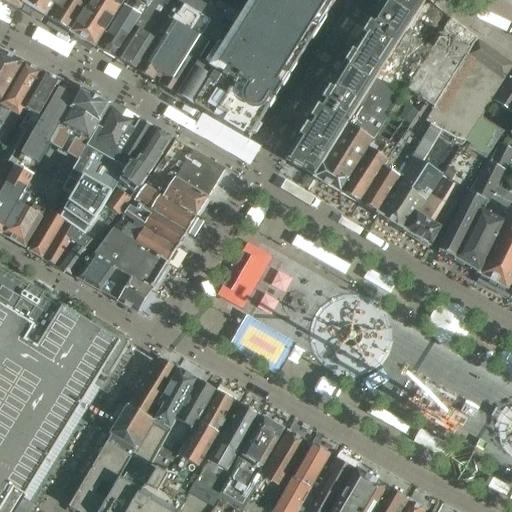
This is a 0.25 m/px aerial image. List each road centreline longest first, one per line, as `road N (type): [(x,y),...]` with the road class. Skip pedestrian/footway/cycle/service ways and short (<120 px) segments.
road 1 (unknown): [(472,511),(196,354),(148,336)]
road 2 (unknown): [(250,165),(283,198),(511,330)]
